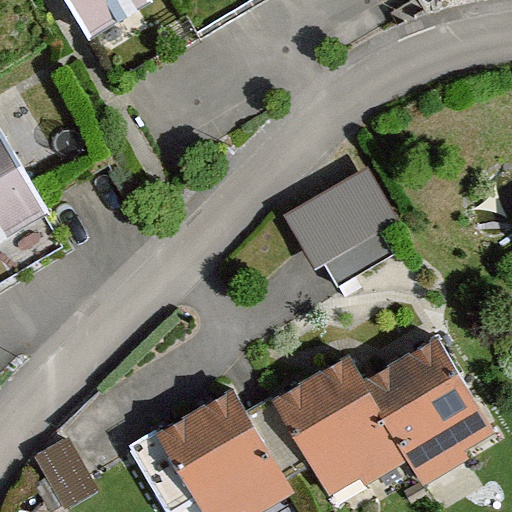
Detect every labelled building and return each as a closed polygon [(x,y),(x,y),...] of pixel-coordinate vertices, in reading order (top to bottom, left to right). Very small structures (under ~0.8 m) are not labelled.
[(150,9),(144,0),(58,0),(84,45),(150,9)] [(0,245),(53,217),(1,120),(0,120),(0,245)] [(385,221),(321,262),(340,293),(405,252),(385,221)] [(446,329),(363,376),(413,466),(430,497),(473,473),(453,436),(493,413),(446,329)] [(270,400),(251,410),(296,490),(350,460),(368,491),(413,466),(363,376),(351,355),(270,400)] [(236,383),(127,444),(134,458),(164,511),(167,511),(229,478),(247,511),(257,511),(296,490),(251,410),(236,383)] [(73,428),(40,444),(66,499),(98,483),(73,428)]
